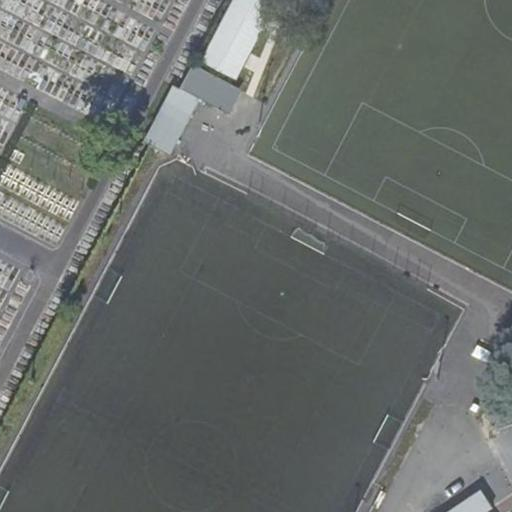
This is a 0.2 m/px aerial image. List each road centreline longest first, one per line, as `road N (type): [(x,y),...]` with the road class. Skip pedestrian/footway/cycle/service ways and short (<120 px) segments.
road 1 (unknown): [(511,501),(477,465),(455,467),(403,511)]
road 2 (unknown): [(0,61),(116,127)]
